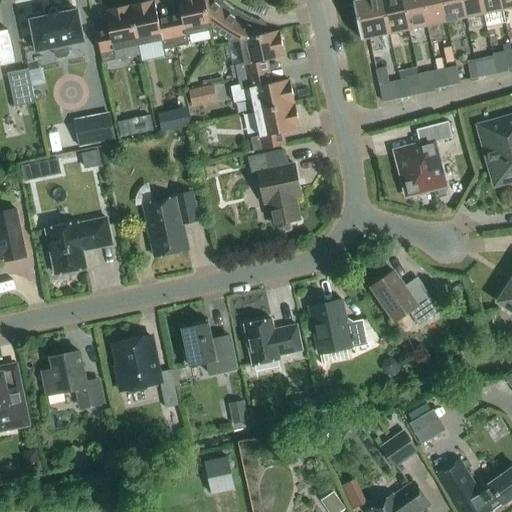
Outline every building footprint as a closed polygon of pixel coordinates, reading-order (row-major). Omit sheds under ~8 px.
[(177,0),(182,20),(170,22),(175,48),(188,45),(186,36),(210,31),(203,0),(177,0)] [(228,43),(239,41),(262,36),(262,35),(260,25),(252,22),(249,21),(241,17),(235,13),(228,8),(222,3),(218,0),(203,0),(210,31),(213,30),(227,40),(228,43)] [(389,34),(382,0),(357,0),(352,1),(360,40),(389,34)] [(408,30),(401,0),(382,0),(389,34),(408,30)] [(421,0),(401,0),(408,30),(427,26),(421,0)] [(440,0),(421,0),(427,26),(446,22),(440,0)] [(460,0),(440,0),(446,22),(464,18),(460,0)] [(480,0),(460,0),(464,18),(483,14),(480,0)] [(499,0),(480,0),(483,14),(502,10),(499,0)] [(511,0),(499,0),(502,10),(511,7),(511,0)] [(175,48),(170,22),(159,25),(154,2),(152,2),(152,1),(129,6),(137,46),(161,41),(163,50),(175,48)] [(137,46),(129,6),(105,11),(106,12),(104,12),(108,30),(96,32),(102,63),(126,58),(124,49),(137,46)] [(83,42),(77,11),(30,20),(36,52),(38,51),(42,71),(85,62),(81,42),(83,42)] [(0,31),(0,64),(14,62),(7,30),(0,31)] [(244,64),(234,66),(235,69),(237,78),(237,79),(263,73),(270,72),(267,60),(283,57),(283,56),(284,55),(279,33),(278,33),(277,31),(262,35),(262,36),(239,41),(244,64)] [(502,55),(505,73),(508,72),(507,70),(511,69),(511,57),(510,50),(503,52),(503,54),(502,55)] [(477,78),(486,76),(483,59),(473,61),(477,78)] [(471,80),(477,78),(473,61),(467,62),(471,80)] [(14,108),(35,103),(28,69),(7,74),(14,108)] [(440,89),(449,87),(446,69),(436,71),(440,89)] [(436,71),(427,73),(431,93),(434,93),(433,90),(440,89),(436,71)] [(239,86),(231,87),(234,102),(251,99),(254,113),(294,104),(289,81),(288,81),(288,80),(272,83),(270,72),(237,79),(239,86)] [(413,97),(408,77),(405,77),(406,79),(399,81),(403,99),(413,97)] [(394,101),(403,99),(399,81),(390,82),(394,101)] [(216,103),(213,86),(188,91),(191,108),(216,103)] [(299,128),(294,104),(254,113),(259,136),(250,138),(253,152),(284,145),(282,133),(298,129),(298,128),(299,128)] [(114,141),(109,113),(73,120),(78,148),(114,141)] [(511,180),(511,117),(478,127),(494,185),(511,180)] [(405,150),(396,152),(398,161),(407,195),(444,186),(433,143),(452,138),(448,122),(416,130),(420,146),(405,150)] [(268,203),(273,226),(299,221),(294,197),(301,196),(294,165),(287,167),(284,151),(249,158),(252,175),(257,174),(263,204),(268,203)] [(22,182),(38,179),(34,163),(19,166),(22,182)] [(191,192),(175,195),(175,198),(143,205),(154,258),(187,250),(182,225),(197,222),(191,192)] [(0,260),(4,259),(4,262),(26,257),(16,210),(0,213),(0,260)] [(76,223),(45,230),(54,275),(86,268),(82,251),(111,245),(106,219),(77,225),(76,223)] [(418,326),(440,311),(420,282),(407,291),(393,272),(370,287),(394,322),(408,312),(418,326)] [(511,281),(498,302),(511,310),(511,281)] [(350,323),(345,320),(341,301),(309,308),(319,354),(350,347),(350,349),(368,345),(362,320),(350,323)] [(252,366),(280,360),(279,356),(302,351),(296,325),(273,330),(271,319),(243,325),(252,366)] [(206,363),(209,375),(236,369),(229,336),(211,340),(207,320),(191,323),(191,327),(182,329),(186,348),(180,349),(184,367),(206,363)] [(147,386),(159,383),(149,336),(113,344),(118,366),(115,367),(120,392),(125,391),(129,393),(145,390),(147,386)] [(85,383),(78,352),(50,357),(53,370),(42,372),(47,396),(77,390),(81,408),(102,404),(97,380),(85,383)] [(27,426),(29,426),(16,365),(0,368),(0,428),(27,423),(27,426)] [(175,392),(162,395),(165,409),(178,406),(175,392)] [(310,399),(291,402),(294,415),(313,411),(310,399)] [(232,424),(247,422),(243,401),(228,404),(232,424)] [(425,442),(449,431),(439,409),(415,420),(425,442)] [(101,451),(116,447),(113,430),(97,434),(101,451)] [(379,447),(394,468),(418,451),(403,430),(379,447)] [(489,511),(501,504),(501,505),(511,497),(511,468),(487,485),(477,492),(458,460),(433,474),(455,511),(489,511)] [(419,511),(428,505),(412,483),(392,497),(391,496),(368,511),(419,511)] [(333,492),(321,501),(329,511),(340,511),(345,509),(333,492)]
